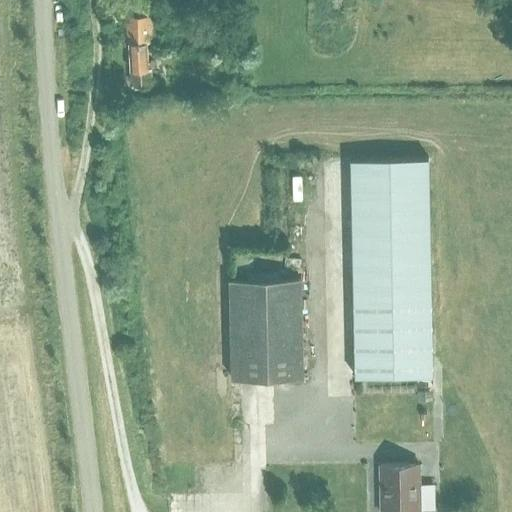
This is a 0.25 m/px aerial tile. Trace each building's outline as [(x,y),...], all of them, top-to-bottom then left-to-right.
[(159,14),(129,15),(130,39),(131,39),(150,38),(159,38),(159,14)] [(150,38),(131,39),(132,53),(133,84),(155,83),(155,67),(150,67),(150,53),(150,38)] [(344,304),(341,155),(318,155),(318,167),(303,167),(305,282),(322,282),(323,304),(344,304)] [(429,157),(351,158),(355,376),(433,374),(429,157)] [(302,277),(231,278),(233,378),(304,377),(302,277)] [(420,511),(419,463),(381,464),(382,483),(382,495),(382,511),(420,511)]
